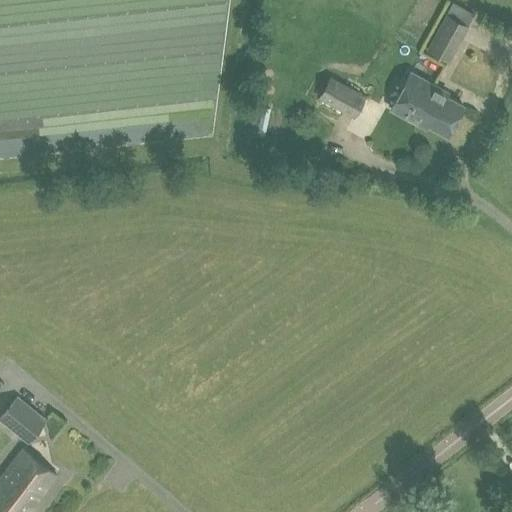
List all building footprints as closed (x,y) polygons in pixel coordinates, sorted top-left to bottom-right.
[(456,0),(454,0),(446,14),(427,49),(448,61),(476,11),(456,0)] [(410,72),(390,108),(415,122),(418,116),(428,122),(427,124),(447,134),(463,105),(445,95),(447,92),(410,72)] [(330,76),(318,97),(354,117),(365,95),(330,76)] [(264,134),(270,107),(259,104),(253,132),(264,134)] [(18,396),(0,417),(0,418),(27,441),(45,419),(18,396)] [(0,475),(0,484),(30,508),(56,473),(23,447),(0,475)] [(0,511),(27,511),(30,508),(0,484),(0,511)]
